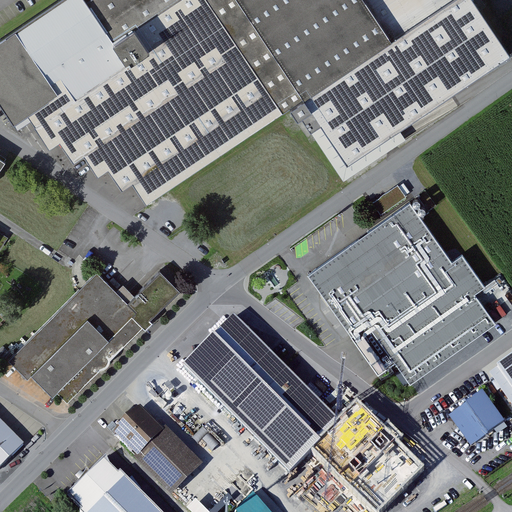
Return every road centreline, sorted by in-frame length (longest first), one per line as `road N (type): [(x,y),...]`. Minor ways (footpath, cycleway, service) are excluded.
road 1 (residential): [(218,286),(511,82)]
road 2 (residential): [(218,286),(0,133)]
road 3 (unclassified): [(402,421),(218,286)]
road 4 (residential): [(69,434),(218,286)]
road 5 (unclassified): [(507,511),(402,421)]
road 6 (residential): [(511,344),(402,421)]
